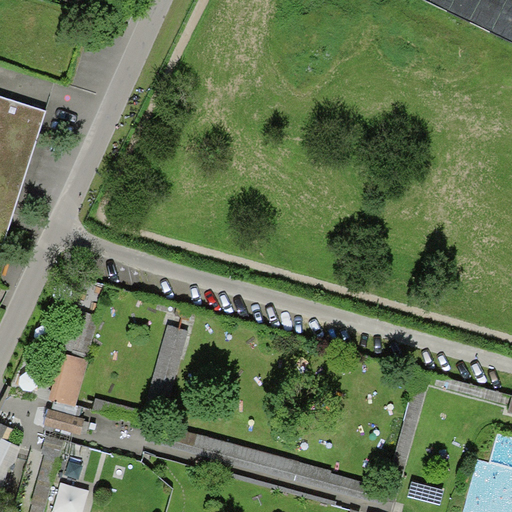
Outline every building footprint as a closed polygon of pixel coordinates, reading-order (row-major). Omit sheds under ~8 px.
[(45,114),(0,99),(0,245),(3,247),(45,114)] [(144,408),(165,414),(188,332),(167,326),(144,408)] [(90,361),(61,354),(49,400),(78,408),(90,361)] [(388,488),(183,428),(180,441),(395,502),(432,374),(402,366),(395,390),(415,395),(388,488)] [(96,417),(48,406),(44,423),(92,435),(96,417)] [(0,422),(0,511),(23,432),(0,422)] [(45,511),(64,443),(48,439),(28,511),(357,511),(352,511),(351,511),(45,511)] [(87,511),(93,492),(61,483),(53,511),(87,511)]
